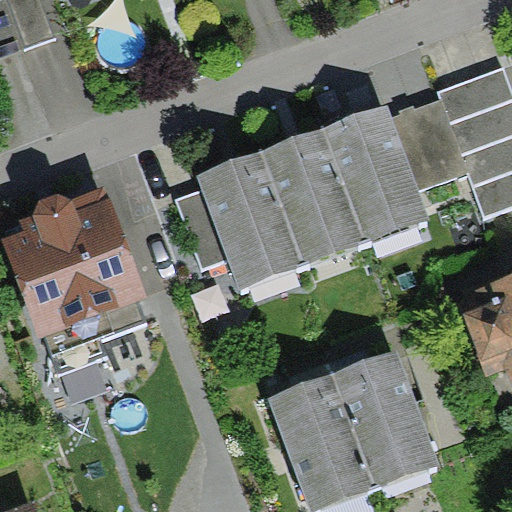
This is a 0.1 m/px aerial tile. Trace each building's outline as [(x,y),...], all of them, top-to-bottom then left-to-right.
[(511,100),(503,75),(435,100),(482,230),(511,219),(511,100)] [(420,224),(380,120),(209,185),(248,288),(420,224)] [(135,301),(97,204),(6,240),(44,337),(135,301)] [(511,290),(470,308),(511,408),(511,290)] [(389,365),(273,412),(314,511),(430,465),(389,365)]
